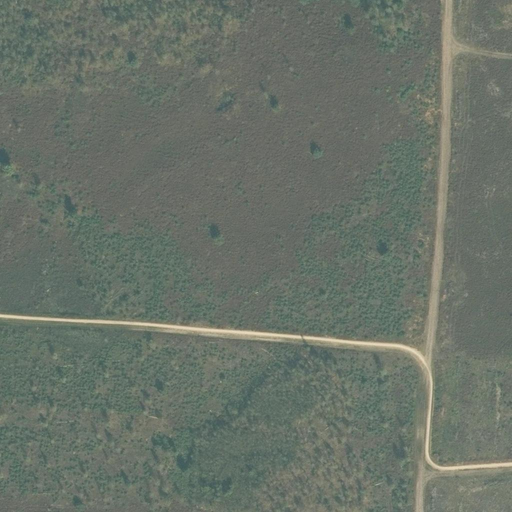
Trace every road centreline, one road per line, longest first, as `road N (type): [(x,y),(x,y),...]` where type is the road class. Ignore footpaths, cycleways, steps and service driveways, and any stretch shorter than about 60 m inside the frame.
road 1 (track): [(0,318),(426,354)]
road 2 (track): [(447,0),(426,354)]
road 3 (track): [(426,354),(419,476)]
